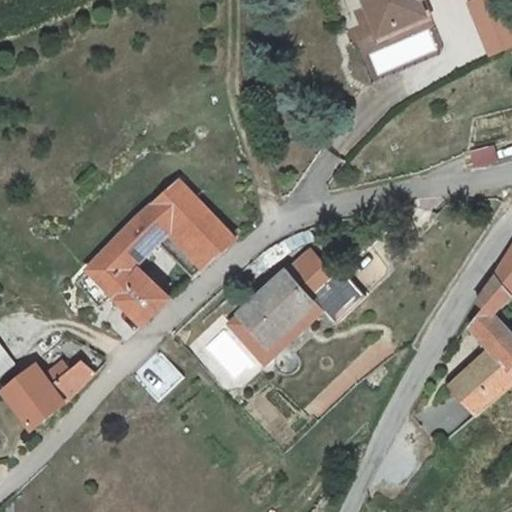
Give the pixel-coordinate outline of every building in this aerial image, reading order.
[(351,0),(358,17),(383,9),(389,24),(413,16),(407,0),(351,0)] [(472,0),(467,3),(490,57),(511,47),(511,15),(505,0),(472,0)] [(389,24),(383,9),(358,17),(363,35),(389,24)] [(365,56),(376,78),(442,46),(431,24),(365,56)] [(162,182),(140,202),(195,256),(202,253),(219,238),(216,236),(162,182)] [(140,202),(126,216),(152,241),(182,270),(195,256),(140,202)] [(152,241),(126,216),(53,281),(74,304),(89,292),(117,321),(146,295),(120,268),(152,241)] [(498,298),(511,288),(511,249),(507,242),(481,274),(498,298)] [(286,253),(210,324),(236,353),(291,304),(286,299),(308,278),(286,253)] [(308,278),(286,299),(291,304),(299,313),(312,327),(343,299),(316,271),(308,278)] [(511,346),(498,332),(482,310),(498,298),(481,274),(469,288),(463,302),(466,305),(455,322),(477,344),(443,384),(471,410),(505,370),(501,362),(511,354),(511,346)] [(299,313),(291,304),(236,353),(239,356),(251,368),(299,313)] [(511,322),(498,332),(511,346),(511,322)] [(139,377),(160,398),(181,378),(161,356),(139,377)] [(51,361),(30,381),(44,397),(65,378),(51,361)] [(0,408),(14,423),(44,397),(30,381),(11,363),(0,373),(0,408)]
